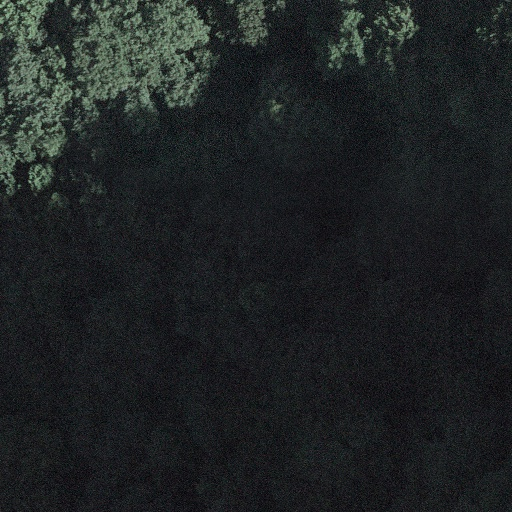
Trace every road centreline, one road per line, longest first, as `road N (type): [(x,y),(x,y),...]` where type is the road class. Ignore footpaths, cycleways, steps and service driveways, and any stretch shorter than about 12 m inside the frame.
road 1 (track): [(0,333),(84,208),(168,0)]
road 2 (track): [(297,0),(309,128),(339,160),(374,149),(373,0)]
